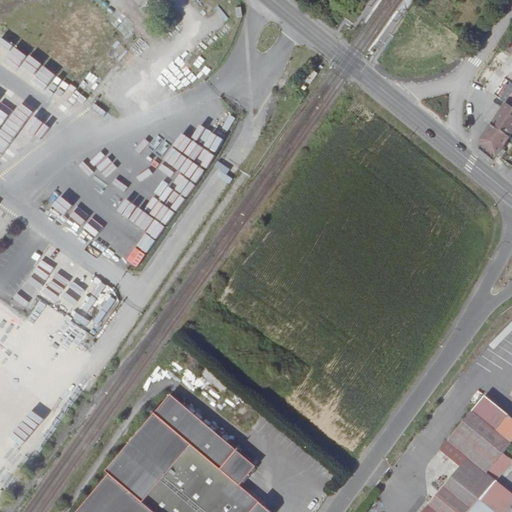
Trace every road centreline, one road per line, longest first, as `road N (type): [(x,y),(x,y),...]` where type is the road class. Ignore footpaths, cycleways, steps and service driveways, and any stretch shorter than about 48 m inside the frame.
road 1 (primary): [(511,195),(271,0)]
road 2 (unclassified): [(476,314),(337,511)]
